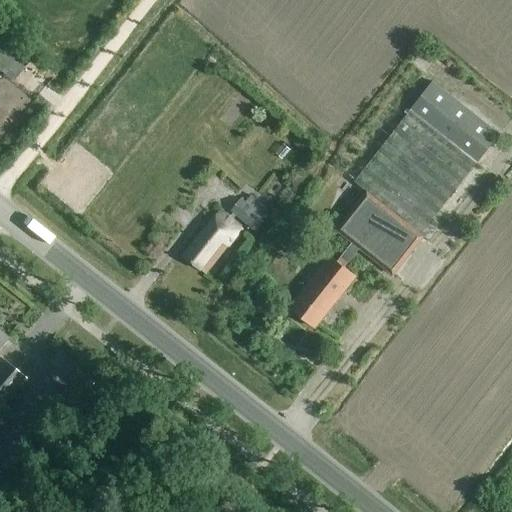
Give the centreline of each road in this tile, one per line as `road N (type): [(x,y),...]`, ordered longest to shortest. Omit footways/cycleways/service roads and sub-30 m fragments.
road 1 (primary): [(377,511),(0,211)]
road 2 (track): [(149,0),(0,189)]
